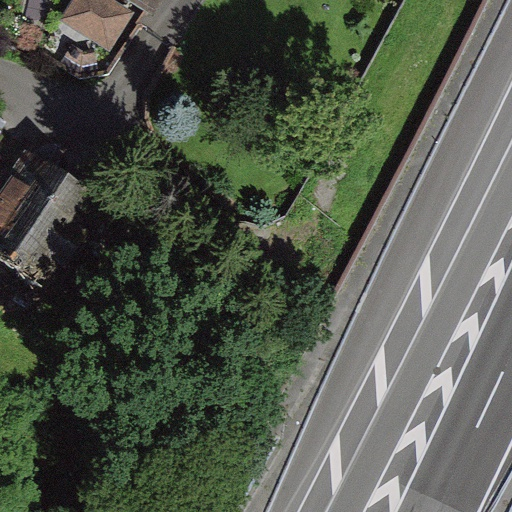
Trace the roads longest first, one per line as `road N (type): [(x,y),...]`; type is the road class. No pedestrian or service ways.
road 1 (motorway): [(511,205),(347,511)]
road 2 (motorway): [(511,364),(443,511)]
